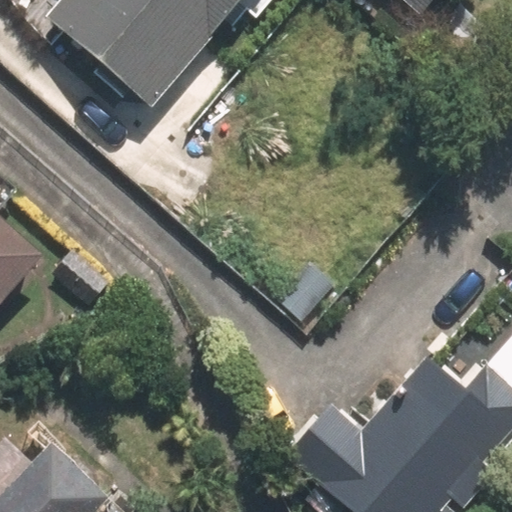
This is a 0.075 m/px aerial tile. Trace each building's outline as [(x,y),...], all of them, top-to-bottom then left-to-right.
[(152,112),(260,206),(393,55),(330,0),(219,0),(171,55),(189,70),(152,112)] [(391,0),(417,22),(435,0),(391,0)] [(299,254),(215,182),(174,230),(258,302),(299,254)] [(0,217),(17,198),(0,184),(0,303),(34,264),(0,235),(0,217)] [(305,261),(269,302),(302,330),(338,289),(305,261)] [(328,409),(278,467),(331,511),(468,511),(495,481),(478,466),(511,426),(511,302),(494,287),(363,439),(328,409)] [(97,511),(41,456),(17,480),(0,463),(0,511),(97,511)]
